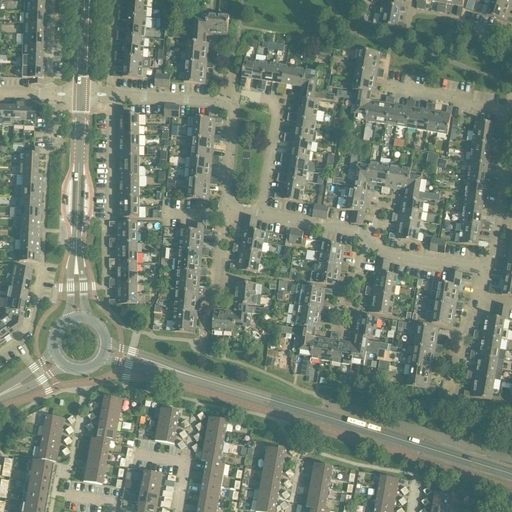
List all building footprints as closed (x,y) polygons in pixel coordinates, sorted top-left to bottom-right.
[(123,0),(129,0),(128,7),(147,8),(147,0),(123,0)] [(420,11),(422,0),(414,0),(418,0),(416,10),(420,11)] [(432,3),(432,0),(422,0),(420,11),(425,11),(426,2),(432,3)] [(441,14),(442,0),(432,0),(432,3),(438,4),(437,13),(441,14)] [(452,6),(453,0),(442,0),(441,14),(445,14),(446,5),(452,6)] [(463,0),(453,0),(452,6),(458,7),(456,16),(461,17),(463,0)] [(476,2),(469,0),(468,0),(466,9),(473,11),(476,2)] [(511,2),(505,0),(490,0),(489,5),(500,8),(507,10),(508,6),(511,6),(511,2)] [(50,4),(23,3),(23,14),(43,15),(48,15),(48,7),(50,7),(50,4)] [(381,8),(380,15),(398,18),(399,13),(404,13),(405,9),(400,8),(387,6),(382,5),(381,8)] [(511,19),(505,17),(507,10),(500,8),(489,5),(486,16),(511,24),(511,19)] [(146,18),(147,8),(128,7),(128,13),(118,12),(118,16),(146,18)] [(43,22),(43,15),(23,14),(22,24),(45,25),(45,22),(43,22)] [(207,16),(195,15),(193,42),(206,43),(206,36),(208,15),(207,15),(207,16)] [(216,34),(218,16),(208,15),(206,36),(210,37),(210,34),(216,34)] [(397,24),(398,18),(380,15),(378,26),(406,31),(407,26),(397,24)] [(145,29),(146,18),(118,16),(118,20),(127,21),(127,27),(145,29)] [(229,17),(218,16),(216,34),(222,35),(221,44),(226,45),(229,17)] [(45,29),(45,25),(22,24),(22,35),(42,36),(42,29),(45,29)] [(144,39),(145,29),(127,27),(126,33),(117,32),(116,37),(144,39)] [(42,43),(42,36),(22,35),(22,46),(44,47),(44,44),(42,43)] [(143,49),(144,39),(116,37),(116,41),(125,42),(125,48),(143,49)] [(188,42),(187,53),(205,54),(205,48),(209,48),(209,44),(206,43),(193,42),(188,42)] [(44,51),(44,47),(22,46),(21,57),(42,57),(42,51),(44,51)] [(143,59),(143,49),(125,48),(124,54),(115,53),(115,57),(143,59)] [(359,50),(358,60),(376,63),(377,57),(386,59),(387,55),(359,50)] [(204,60),(205,54),(187,53),(186,63),(213,65),(214,61),(204,60)] [(41,65),(42,57),(21,57),(21,68),(43,69),(43,65),(41,65)] [(142,69),(143,59),(115,57),(114,61),(124,62),(123,68),(142,69)] [(252,80),(255,62),(245,60),(240,88),(245,88),(246,79),(248,80),(252,80)] [(375,69),(376,63),(358,60),(356,70),(383,75),(384,71),(375,69)] [(260,91),(265,64),(255,62),(252,80),(258,81),(257,91),(260,91)] [(213,69),(213,65),(186,63),(185,73),(203,74),(203,68),(213,69)] [(272,84),(275,65),(265,64),(260,91),(265,92),(266,83),(272,84)] [(281,95),(285,67),(275,65),(272,84),(278,85),(276,94),(279,94),(281,95)] [(292,87),(295,69),(285,67),(281,95),(285,95),(286,86),(292,87)] [(43,72),(43,69),(21,68),(20,79),(29,79),(29,85),(40,85),(41,72),(43,72)] [(141,80),(142,69),(123,68),(123,73),(113,73),(113,78),(141,80)] [(302,91),(305,72),(305,70),(295,69),(292,87),(298,88),(298,91),(302,91)] [(383,79),(383,75),(356,70),(354,80),(373,84),(374,78),(383,79)] [(318,74),(305,72),(302,91),(301,99),(313,101),(315,87),(321,88),(322,81),(316,80),(318,74)] [(202,80),(203,74),(185,73),(184,84),(211,86),(212,81),(202,80)] [(372,89),(373,84),(354,80),(353,91),(358,92),(374,95),(375,90),(372,89)] [(354,117),(366,119),(369,101),(370,101),(371,94),(358,92),(354,117)] [(300,103),(299,109),(317,112),(319,102),(313,101),(301,99),(296,98),(295,102),(300,103)] [(386,126),(391,98),(386,98),(385,107),(379,106),(376,124),(386,126)] [(396,128),(400,109),(393,108),(395,99),(391,98),(386,126),(396,128)] [(13,102),(13,107),(12,122),(12,127),(23,127),(24,100),(20,100),(20,102),(13,102)] [(28,100),(24,100),(23,127),(34,127),(35,114),(40,114),(41,103),(28,103),(28,100)] [(376,124),(379,106),(373,105),(373,102),(370,101),(369,101),(366,119),(366,123),(376,124)] [(407,129),(411,102),(407,101),(405,110),(400,109),(396,128),(407,129)] [(416,131),(419,113),(414,112),(415,102),(411,102),(407,129),(416,131)] [(427,132),(431,105),(427,104),(425,113),(419,113),(416,131),(427,132)] [(12,122),(13,107),(6,107),(6,105),(2,105),(1,126),(12,127),(12,122)] [(437,134),(440,116),(434,115),(435,106),(431,105),(427,132),(437,134)] [(446,117),(440,116),(437,134),(447,136),(452,108),(447,108),(446,117)] [(121,120),(121,126),(139,126),(139,116),(130,116),(130,110),(117,109),(117,120),(121,120)] [(317,112),(299,109),(298,115),(289,114),(288,118),(315,122),(322,123),(324,114),(317,113),(317,112)] [(194,118),(193,128),(211,130),(212,124),(221,125),(222,120),(194,118)] [(314,132),(315,122),(288,118),(287,122),(296,123),(295,129),(314,132)] [(475,122),(474,133),(492,135),(493,129),(502,130),(503,126),(475,122)] [(139,136),(139,126),(121,126),(121,132),(117,132),(117,136),(139,136)] [(211,136),(211,130),(193,128),(192,138),(220,141),(220,137),(211,136)] [(317,133),(314,132),(295,129),(294,136),(285,134),(284,138),(312,143),(315,143),(317,133)] [(491,140),(492,135),(474,133),(472,143),(500,146),(500,141),(491,140)] [(139,146),(139,136),(117,136),(117,141),(120,141),(120,147),(139,146)] [(220,145),(220,141),(192,138),(192,148),(210,150),(210,144),(220,145)] [(310,153),(312,143),(284,138),(284,143),(293,144),(292,150),(310,153)] [(396,139),(395,146),(404,147),(405,140),(396,139)] [(499,150),(500,146),(472,143),(471,153),(489,155),(490,149),(499,150)] [(139,157),(139,146),(120,147),(120,153),(117,153),(117,158),(139,157)] [(18,154),(18,165),(40,166),(40,162),(38,162),(38,149),(34,149),(27,148),(27,154),(18,154)] [(209,156),(210,150),(192,148),(191,158),(218,161),(219,157),(209,156)] [(309,163),(310,153),(292,150),(291,156),(282,154),(281,158),(309,163)] [(489,161),(489,155),(471,153),(470,163),(497,167),(498,162),(489,161)] [(438,157),(427,155),(425,167),(436,169),(438,157)] [(358,157),(352,156),(349,171),(356,172),(353,191),(365,193),(366,186),(369,166),(357,164),(358,157)] [(139,167),(139,157),(117,158),(117,162),(120,162),(121,168),(139,167)] [(218,165),(218,161),(191,158),(190,169),(208,170),(209,164),(218,165)] [(307,173),(309,163),(281,158),(280,163),(289,164),(288,170),(307,173)] [(379,165),(376,184),(382,185),(381,195),(385,195),(390,167),(389,167),(391,161),(381,159),(380,165),(379,165)] [(497,171),(497,167),(470,163),(468,173),(487,176),(487,169),(497,171)] [(376,184),(379,165),(370,164),(369,166),(366,186),(370,186),(370,183),(376,184)] [(39,169),(40,166),(18,165),(17,175),(22,176),(37,176),(37,169),(39,169)] [(139,177),(139,167),(121,168),(121,174),(117,174),(117,178),(139,177)] [(397,188),(400,169),(390,167),(385,195),(389,196),(391,187),(397,188)] [(207,176),(208,170),(190,169),(189,179),(217,182),(217,177),(207,176)] [(406,192),(410,172),(410,170),(400,169),(397,188),(403,189),(402,192),(406,192)] [(305,183),(307,173),(288,170),(287,175),(278,174),(278,178),(305,183)] [(422,174),(410,172),(406,192),(405,199),(417,201),(419,193),(424,193),(426,182),(421,181),(422,174)] [(486,181),(487,176),(468,173),(467,183),(495,187),(495,183),(486,181)] [(42,176),(37,176),(22,176),(22,186),(44,187),(44,184),(42,184),(42,176)] [(139,188),(139,177),(117,178),(117,182),(120,182),(120,188),(139,188)] [(304,193),(305,183),(278,178),(277,183),(286,184),(285,190),(304,193)] [(216,186),(217,182),(189,179),(188,189),(206,191),(206,185),(216,186)] [(494,191),(495,187),(467,183),(466,193),(484,196),(485,190),(494,191)] [(43,191),(44,187),(22,186),(21,197),(41,198),(41,191),(43,191)] [(139,198),(139,188),(120,188),(120,194),(117,194),(117,198),(139,198)] [(205,197),(206,191),(188,189),(187,200),(196,201),(196,207),(208,208),(209,197),(205,197)] [(302,203),(304,193),(285,190),(284,196),(275,194),(274,199),(302,204),(302,203)] [(346,190),(344,200),(363,203),(364,197),(367,198),(368,193),(365,193),(353,191),(346,190)] [(483,202),(484,196),(466,193),(464,204),(492,207),(492,203),(483,202)] [(41,205),(41,198),(21,197),(21,208),(43,209),(43,206),(41,205)] [(139,208),(139,198),(117,198),(117,202),(120,202),(120,208),(139,208)] [(344,200),(339,199),(337,209),(352,212),(351,218),(364,220),(366,210),(362,209),(363,203),(344,200)] [(404,204),(403,210),(422,213),(424,202),(417,201),(405,199),(402,199),(401,204),(404,204)] [(491,211),(492,207),(464,204),(463,214),(481,216),(482,210),(491,211)] [(320,207),(314,206),(312,218),(318,219),(320,207)] [(42,212),(43,209),(21,208),(20,219),(40,220),(40,212),(42,212)] [(139,219),(139,208),(120,208),(120,214),(117,214),(117,219),(139,219)] [(421,223),(422,213),(403,210),(402,216),(393,214),(392,218),(421,223)] [(481,222),(481,216),(463,214),(462,224),(489,228),(490,223),(481,222)] [(257,219),(245,217),(244,224),(256,226),(257,219)] [(363,227),(364,220),(351,218),(350,225),(363,227)] [(419,233),(421,223),(392,218),(391,222),(401,224),(400,230),(419,233)] [(40,227),(40,220),(20,219),(20,230),(42,231),(42,227),(40,227)] [(118,228),(118,234),(137,233),(137,223),(109,223),(109,228),(118,228)] [(182,230),(181,240),(200,242),(200,236),(210,237),(210,232),(204,232),(204,225),(192,224),(191,230),(182,230)] [(489,231),(489,228),(462,224),(460,234),(479,237),(480,230),(489,231)] [(255,231),(243,229),(242,234),(245,235),(244,241),(263,244),(265,234),(265,233),(255,231)] [(42,234),(42,231),(20,230),(19,240),(39,241),(39,234),(42,234)] [(417,243),(419,233),(400,230),(399,236),(389,234),(389,239),(417,244),(417,243)] [(295,245),(297,232),(290,231),(289,238),(287,237),(285,248),(293,249),(293,245),(295,245)] [(303,233),(297,232),(295,245),(293,245),(293,249),(303,251),(305,240),(302,240),(303,233)] [(137,244),(137,233),(118,234),(118,240),(109,240),(109,244),(137,244)] [(478,242),(479,237),(460,234),(459,245),(487,248),(487,247),(487,243),(478,242)] [(438,240),(432,239),(430,252),(436,253),(438,240)] [(39,248),(39,241),(19,240),(19,251),(41,252),(41,249),(39,248)] [(199,248),(200,242),(181,240),(180,251),(208,253),(209,249),(199,248)] [(261,253),(263,244),(244,241),(243,246),(234,245),(233,249),(261,253)] [(323,243),(321,254),(340,258),(341,251),(350,252),(351,248),(323,243)] [(137,254),(137,244),(109,244),(109,248),(118,248),(118,254),(137,254)] [(260,264),(261,253),(233,249),(233,253),(242,255),(241,261),(260,264)] [(41,256),(41,252),(19,251),(18,262),(38,263),(38,256),(41,256)] [(208,257),(208,253),(180,251),(179,261),(198,262),(199,257),(208,257)] [(339,263),(340,258),(321,254),(315,253),(314,262),(319,263),(347,268),(348,264),(339,263)] [(137,264),(137,254),(118,254),(118,260),(109,260),(109,264),(137,264)] [(198,268),(198,262),(179,261),(173,260),(172,270),(178,271),(207,273),(207,269),(198,268)] [(389,262),(377,260),(376,266),(388,268),(389,262)] [(258,274),(260,264),(241,261),(240,267),(231,265),(230,270),(258,274)] [(347,272),(347,268),(319,263),(317,274),(336,277),(337,271),(347,272)] [(137,274),(137,264),(109,264),(109,269),(118,269),(118,274),(137,274)] [(12,266),(10,278),(32,282),(33,277),(30,276),(31,270),(12,266)] [(388,268),(376,266),(374,277),(377,278),(376,284),(396,287),(397,276),(387,274),(388,268)] [(511,277),(511,267),(507,266),(506,272),(503,271),(502,275),(502,276),(511,277)] [(206,277),(207,273),(178,271),(177,281),(196,283),(197,276),(206,277)] [(462,274),(449,272),(448,278),(461,280),(462,274)] [(335,283),(336,277),(317,274),(311,273),(310,283),(344,289),(345,284),(335,283)] [(137,285),(137,274),(118,274),(118,281),(109,281),(109,285),(137,285)] [(511,277),(502,276),(501,279),(505,280),(504,286),(511,287),(511,277)] [(31,287),(32,282),(10,278),(8,288),(27,292),(28,286),(31,287)] [(461,280),(448,278),(447,284),(438,283),(436,294),(455,297),(456,291),(459,291),(461,280)] [(196,289),(196,283),(177,281),(176,292),(205,294),(205,290),(196,289)] [(279,282),(278,293),(284,294),(284,292),(286,292),(287,283),(279,282)] [(237,288),(236,294),(256,296),(256,285),(234,283),(233,288),(237,288)] [(394,297),(396,287),(376,284),(375,289),(366,288),(365,292),(394,297)] [(137,295),(137,285),(109,285),(109,289),(118,289),(118,295),(137,295)] [(297,285),(295,296),(321,300),(322,294),(331,296),(332,291),(297,285)] [(511,287),(504,286),(503,292),(500,291),(499,296),(511,298),(511,287)] [(27,295),(27,292),(8,288),(6,299),(28,303),(29,298),(26,298),(27,295)] [(205,298),(205,294),(176,292),(175,301),(195,303),(195,297),(205,298)] [(392,307),(394,297),(365,292),(364,296),(374,298),(373,304),(392,307)] [(261,296),(256,296),(236,294),(236,300),(232,300),(232,304),(235,305),(248,306),(260,307),(261,296)] [(454,302),(455,297),(436,294),(435,304),(462,308),(463,304),(454,302)] [(137,306),(137,295),(118,295),(118,301),(109,301),(109,306),(137,306)] [(320,306),(321,300),(295,296),(294,306),(328,312),(329,307),(320,306)] [(6,299),(3,316),(11,321),(11,317),(22,319),(24,308),(27,308),(28,303),(6,299)] [(194,310),(195,303),(175,301),(174,312),(197,314),(197,310),(194,310)] [(462,308),(435,304),(430,303),(428,313),(433,314),(451,317),(452,310),(462,312),(462,308)] [(392,307),(373,304),(372,309),(369,309),(368,314),(390,317),(392,307)] [(235,312),(233,332),(245,333),(246,329),(248,329),(250,328),(250,320),(249,319),(247,319),(248,306),(235,305),(235,308),(235,312)] [(327,316),(328,312),(294,306),(292,316),(317,321),(318,314),(327,316)] [(510,308),(497,306),(496,313),(508,315),(510,308)] [(223,334),(225,314),(218,313),(219,310),(214,310),(212,333),(223,334)] [(233,332),(235,312),(230,311),(230,314),(225,314),(223,334),(233,334),(233,332)] [(197,318),(197,314),(174,312),(173,322),(193,324),(193,318),(197,318)] [(508,315),(496,313),(495,318),(483,316),(482,321),(486,321),(484,328),(502,331),(504,320),(507,321),(508,315)] [(450,322),(451,317),(433,314),(431,324),(453,328),(453,323),(450,322)] [(3,316),(0,317),(0,344),(0,345),(5,341),(3,339),(13,333),(6,324),(11,321),(3,316)] [(316,326),(317,321),(292,316),(290,327),(303,329),(316,331),(318,331),(319,327),(316,326)] [(358,321),(357,327),(376,330),(378,319),(356,316),(355,321),(358,321)] [(22,319),(11,317),(11,321),(21,327),(22,319)] [(11,321),(6,324),(13,333),(21,327),(11,321)] [(192,330),(193,324),(173,322),(173,333),(195,335),(196,330),(192,330)] [(417,326),(415,337),(433,340),(434,334),(438,334),(439,329),(417,326)] [(374,341),(376,330),(357,327),(356,333),(353,332),(352,337),(355,338),(368,340),(374,341)] [(508,332),(502,331),(484,328),(484,333),(474,331),(474,336),(501,341),(507,342),(508,332)] [(296,336),(293,353),(299,354),(299,356),(311,358),(314,338),(316,331),(303,329),(303,331),(298,331),(297,336),(296,336)] [(330,363),(335,335),(331,334),(329,343),(323,342),(320,361),(330,363)] [(341,365),(344,346),(338,345),(339,335),(335,335),(330,363),(341,365)] [(499,351),(501,341),(474,336),(473,340),(482,341),(481,347),(499,351)] [(432,345),(433,340),(415,337),(413,347),(441,351),(442,347),(432,345)] [(320,361),(323,342),(318,341),(318,338),(314,338),(311,358),(311,360),(320,361)] [(351,364),(363,367),(366,352),(371,353),(372,349),(371,349),(366,348),(368,340),(355,338),(354,344),(351,364)] [(351,364),(354,344),(350,344),(350,347),(344,346),(341,365),(351,367),(351,364)] [(441,355),(441,351),(413,347),(412,357),(430,360),(431,353),(441,355)] [(499,351),(481,347),(480,353),(471,352),(470,356),(498,361),(503,362),(505,352),(499,351)] [(496,371),(498,361),(470,356),(470,360),(479,361),(478,368),(496,371)] [(429,365),(430,360),(412,357),(410,367),(438,371),(438,367),(429,365)] [(438,371),(410,367),(409,377),(427,380),(428,374),(437,375),(438,371)] [(502,372),(496,371),(478,368),(477,373),(468,372),(467,376),(494,381),(500,382),(502,372)] [(492,391),(494,381),(467,376),(466,380),(475,382),(474,388),(492,391)] [(426,385),(427,380),(409,377),(407,387),(434,392),(435,387),(426,385)] [(491,401),(492,391),(474,388),(473,393),(464,392),(463,397),(491,401)] [(99,397),(98,396),(95,392),(90,396),(94,401),(99,397)] [(102,397),(100,408),(119,411),(121,400),(102,397)] [(94,403),(88,406),(92,411),(97,408),(94,403)] [(117,422),(119,411),(100,408),(98,419),(117,422)] [(160,409),(158,420),(177,423),(179,412),(160,409)] [(91,413),(86,417),(90,422),(95,419),(91,413)] [(205,418),(201,413),(197,417),(200,422),(205,418)] [(44,416),(42,427),(61,430),(63,419),(44,416)] [(74,422),(71,417),(66,420),(69,425),(74,422)] [(208,418),(206,429),(225,432),(227,422),(208,418)] [(115,433),(117,422),(98,419),(96,430),(115,433)] [(175,434),(177,423),(158,420),(156,431),(175,434)] [(184,429),(189,426),(189,425),(186,421),(181,424),(184,429)] [(201,423),(195,427),(198,432),(204,427),(201,423)] [(89,424),(85,428),(89,433),(93,429),(89,424)] [(59,441),(61,430),(42,427),(40,438),(59,441)] [(68,436),(73,432),(69,427),(64,431),(68,436)] [(223,443),(225,432),(206,429),(204,440),(223,443)] [(115,433),(96,430),(95,440),(94,440),(108,443),(113,444),(115,433)] [(173,445),(175,434),(156,431),(154,442),(173,445)] [(182,440),(187,437),(187,436),(184,432),(179,435),(182,440)] [(199,434),(193,438),(196,443),(202,438),(199,434)] [(57,452),(59,441),(40,438),(38,449),(57,452)] [(66,447),(71,443),(67,438),(62,442),(66,447)] [(95,440),(90,439),(88,450),(106,453),(108,443),(94,440),(95,440)] [(221,454),(223,443),(204,440),(203,451),(221,454)] [(177,445),(177,446),(180,450),(185,447),(182,442),(177,445)] [(196,445),(191,448),(195,454),(200,450),(196,445)] [(267,448),(265,459),(284,462),(285,451),(267,448)] [(57,452),(38,449),(36,459),(55,463),(57,452)] [(66,449),(61,452),(64,457),(69,454),(69,453),(66,449)] [(293,449),(289,452),(288,452),(292,458),(297,454),(293,449)] [(104,464),(106,453),(88,450),(86,461),(104,464)] [(221,454),(203,451),(201,462),(205,462),(220,465),(220,464),(221,454)] [(282,473),(284,462),(265,459),(263,469),(282,473)] [(290,468),(295,464),(292,460),(287,463),(290,468)] [(31,461),(29,472),(48,475),(50,465),(31,461)] [(103,475),(104,464),(86,461),(84,472),(103,475)] [(205,462),(203,473),(222,476),(224,465),(220,464),(220,465),(205,462)] [(314,464),(312,475),(331,478),(333,467),(314,464)] [(280,484),(282,473),(263,469),(261,480),(280,484)] [(288,478),(294,475),(290,470),(285,474),(288,478)] [(46,486),(48,475),(29,472),(27,483),(46,486)] [(101,486),(103,475),(84,472),(82,483),(101,486)] [(142,472),(140,483),(159,486),(161,475),(142,472)] [(220,487),(222,476),(203,473),(202,483),(220,487)] [(329,489),(331,478),(312,475),(310,486),(329,489)] [(380,476),(378,487),(397,490),(399,479),(380,476)] [(278,494),(280,484),(261,480),(259,491),(278,494)] [(287,489),(292,485),(288,481),(283,484),(287,489)] [(44,497),(46,486),(27,483),(25,494),(44,497)] [(157,497),(159,486),(140,483),(138,494),(157,497)] [(219,498),(220,487),(202,483),(200,494),(219,498)] [(327,500),(329,489),(310,486),(308,497),(327,500)] [(395,501),(397,490),(378,487),(376,497),(395,501)] [(431,493),(430,492),(428,488),(423,492),(426,497),(431,493)] [(276,505),(278,494),(259,491),(257,502),(276,505)] [(285,499),(290,496),(286,491),(281,494),(285,499)] [(435,493),(433,504),(452,507),(454,496),(435,493)] [(42,508),(44,497),(25,494),(24,504),(42,508)] [(155,508),(157,497),(138,494),(136,505),(155,508)] [(217,508),(219,498),(200,494),(198,505),(217,508)] [(325,510),(327,500),(308,497),(306,507),(330,511),(325,510)] [(393,511),(395,501),(376,497),(374,508),(393,511)] [(425,507),(429,503),(426,499),(421,502),(425,507)] [(274,511),(276,505),(257,502),(255,511),(274,511)] [(280,505),(283,510),(288,507),(285,502),(280,505)]
